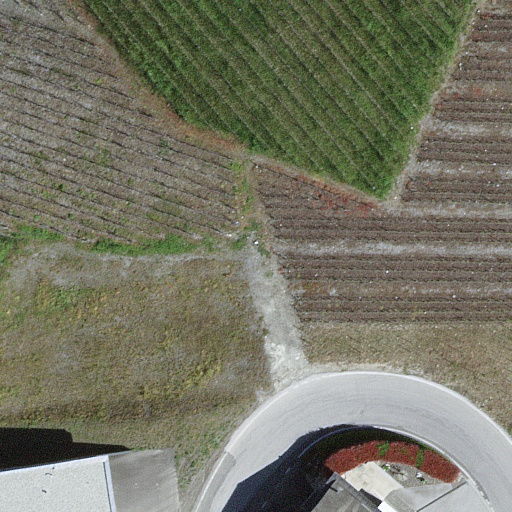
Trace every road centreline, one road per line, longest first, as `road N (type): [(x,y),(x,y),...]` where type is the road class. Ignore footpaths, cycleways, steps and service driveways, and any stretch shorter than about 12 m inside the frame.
road 1 (track): [(309,410),(254,268),(172,265),(46,277),(18,302),(14,457)]
road 2 (tertiary): [(511,489),(443,420),(360,400),(292,419),(261,452),(229,511)]
